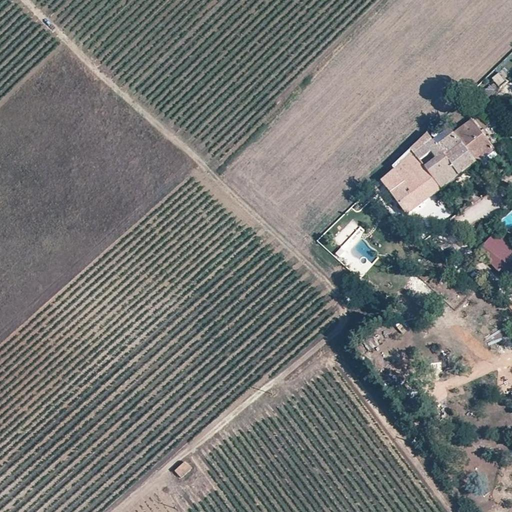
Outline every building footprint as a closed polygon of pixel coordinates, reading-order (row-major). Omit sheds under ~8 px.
[(495,83),(500,89),(504,86),(499,79),(495,83)] [(487,88),(492,95),(500,89),(495,83),(487,88)] [(482,93),(487,100),(492,95),(487,88),(482,93)] [(480,105),(487,100),(482,93),(475,99),(480,105)] [(454,134),(477,164),(495,149),(472,121),(454,134)] [(436,147),(454,134),(449,128),(432,141),(436,147)] [(458,177),(477,164),(454,134),(436,147),(458,177)] [(441,190),(458,177),(436,147),(432,141),(427,135),(411,150),(441,190)] [(411,150),(396,165),(397,167),(381,182),(407,215),(424,203),(441,190),(411,150)] [(352,249),(365,234),(359,229),(346,244),(352,249)] [(511,247),(496,232),(483,244),(502,263),(511,253),(511,247)] [(192,468),(185,461),(175,471),(182,478),(192,468)]
